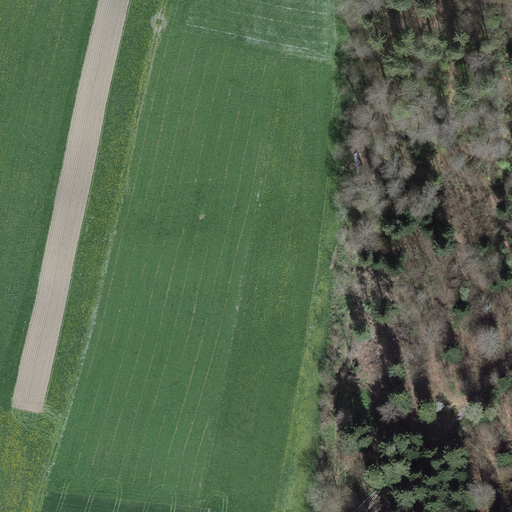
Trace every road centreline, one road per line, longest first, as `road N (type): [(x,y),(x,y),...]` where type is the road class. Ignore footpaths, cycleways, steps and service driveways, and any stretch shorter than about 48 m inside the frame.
road 1 (track): [(327,511),(362,197),(358,0)]
road 2 (track): [(511,362),(375,511)]
